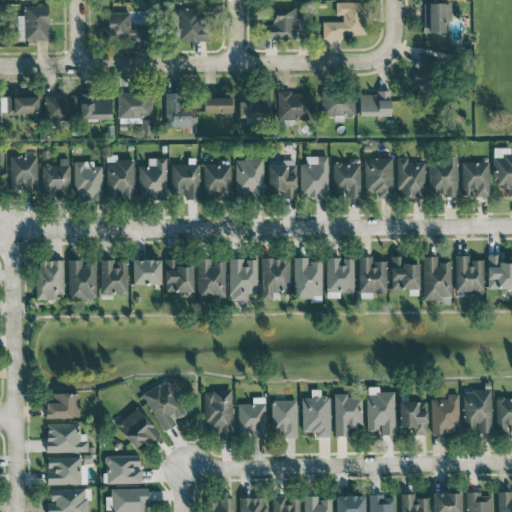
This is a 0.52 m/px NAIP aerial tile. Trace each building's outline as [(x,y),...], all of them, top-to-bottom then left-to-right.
[(322,38),(343,38),(343,34),(364,34),(364,1),(336,2),(336,14),(342,14),(342,21),(322,21),(322,38)] [(423,3),(423,32),(444,32),(444,20),(451,20),(451,3),(423,3)] [(48,5),(23,5),(23,15),(17,15),(17,40),(49,39),(48,5)] [(296,7),(273,6),(272,25),(264,24),(264,37),(296,38),(296,7)] [(204,41),(205,9),(179,9),(179,40),(204,41)] [(130,12),(105,12),(105,39),(149,40),(149,27),(130,26),(130,12)] [(439,63),(419,55),(414,67),(416,67),(409,86),(428,93),(439,63)] [(355,114),(354,90),(320,91),(320,115),(355,114)] [(310,91),(276,92),(277,119),(310,118),(310,91)] [(179,92),(165,92),(164,126),(196,126),(196,106),(178,106),(179,92)] [(203,113),(232,112),(232,92),(216,92),(216,97),(203,97),(203,113)] [(359,116),(390,115),(390,92),(359,92),(359,116)] [(141,123),(141,134),(152,134),(152,93),(118,93),(118,122),(141,123)] [(238,117),(269,118),(269,94),(238,93),(238,117)] [(75,95),(44,94),(44,119),(74,119),(75,95)] [(111,94),(80,94),(80,118),(111,119),(111,94)] [(38,96),(0,96),(0,98),(0,113),(38,113),(38,96)] [(511,152),(509,153),(509,148),(493,147),(493,181),(499,181),(498,188),(508,188),(507,196),(511,195),(511,152)] [(457,195),(456,154),(441,155),(441,159),(428,159),(429,196),(457,195)] [(36,190),(37,155),(10,155),(9,189),(36,190)] [(327,155),(305,155),(305,163),(299,163),(300,197),(328,197),(327,155)] [(165,157),(148,158),(148,165),(138,165),(139,199),(166,198),(165,157)] [(364,192),(377,192),(377,197),(393,197),(391,157),(363,158),(364,192)] [(424,196),(424,162),(407,162),(407,157),(396,157),(396,196),(424,196)] [(59,158),(59,165),(42,165),(41,194),(56,194),(56,200),(68,200),(69,158),(59,158)] [(264,198),(262,158),(234,158),(235,199),(264,198)] [(295,199),(295,160),(267,160),(267,199),(295,199)] [(73,161),(74,200),(102,199),(101,165),(93,166),(93,161),(73,161)] [(462,196),(489,195),(488,161),(461,161),(462,196)] [(360,197),(359,162),(332,163),(333,198),(360,197)] [(198,164),(170,163),(170,197),(198,197),(198,164)] [(203,198),(230,198),(230,164),(203,164),(203,198)] [(482,259),(468,259),(468,255),(454,255),(455,291),(483,291),(482,259)] [(511,262),(499,262),(499,255),(487,255),(487,288),(511,287),(511,262)] [(371,256),(358,256),(358,298),(372,297),(372,291),(386,291),(386,261),(371,261),(371,256)] [(391,289),(419,288),(418,263),(403,263),(403,256),(390,256),(391,289)] [(422,256),(423,298),(451,298),(450,261),(436,261),(436,256),(422,256)] [(308,257),(294,257),(295,298),(310,298),(311,302),(322,302),(321,260),(308,260),(308,257)] [(352,257),(325,258),(326,298),(339,297),(339,292),(353,292),(352,257)] [(211,261),(211,258),(196,258),(197,300),(225,300),(224,261),(211,261)] [(256,258),(229,259),(229,300),(247,300),(247,293),(256,293),(256,258)] [(262,300),(279,299),(279,292),(289,292),(289,258),(261,258),(262,300)] [(83,259),(67,260),(68,299),(96,299),(95,262),(83,262),(83,259)] [(100,259),(100,294),(127,294),(127,260),(114,260),(100,259)] [(160,284),(160,259),(131,259),(132,284),(160,284)] [(37,299),(56,299),(56,294),(63,293),(63,260),(36,260),(37,299)] [(192,292),(192,261),(164,261),(164,291),(192,292)] [(142,394),(163,431),(176,424),(173,419),(185,411),(167,380),(142,394)] [(393,391),(377,391),(377,386),(365,387),(366,430),(379,430),(379,434),(394,434),(393,391)] [(491,431),(490,389),(462,390),(463,431),(491,431)] [(45,418),(79,417),(78,393),(52,393),(52,402),(45,402),(45,418)] [(334,436),(348,435),(348,426),(361,425),(361,397),(346,397),(345,393),(333,393),(334,436)] [(457,393),(446,394),(446,398),(430,399),(431,433),(458,432),(457,393)] [(301,431),(315,431),(315,437),(330,436),(329,396),(300,397),(301,431)] [(496,432),(511,431),(511,396),(495,397),(496,432)] [(237,437),(264,437),(265,397),(252,397),(252,403),(237,403),(237,437)] [(296,400),(273,399),(272,437),(295,437),(296,400)] [(398,427),(410,427),(410,433),(426,433),(426,401),(398,400),(398,427)] [(146,444),(159,434),(137,407),(115,424),(134,448),(143,440),(146,444)] [(46,424),(46,452),(87,451),(87,433),(79,433),(79,423),(46,424)] [(106,483),(141,482),(140,454),(105,455),(106,483)] [(80,456),(46,456),(47,484),(86,483),(86,464),(80,464),(80,456)] [(111,511),(144,511),(144,503),(148,503),(148,487),(111,488),(111,511)] [(88,511),(88,488),(48,489),(48,502),(46,502),(46,511),(88,511)] [(511,511),(511,494),(511,495),(511,491),(497,491),(497,511),(511,511)] [(460,511),(460,492),(432,493),(432,511),(460,511)] [(427,511),(428,498),(413,498),(413,493),(400,493),(400,511),(427,511)] [(466,511),(491,511),(491,493),(466,493),(466,511)] [(331,511),(331,498),(317,499),(317,495),(303,496),(303,511),(331,511)] [(335,511),(363,511),(363,495),(335,496),(335,511)] [(393,511),(394,496),(369,495),(368,511),(393,511)] [(271,511),(298,511),(298,496),(271,496),(271,511)] [(233,511),(233,497),(218,498),(219,502),(206,502),(206,511),(233,511)] [(266,511),(267,504),(263,504),(263,497),(238,498),(238,511),(266,511)]
